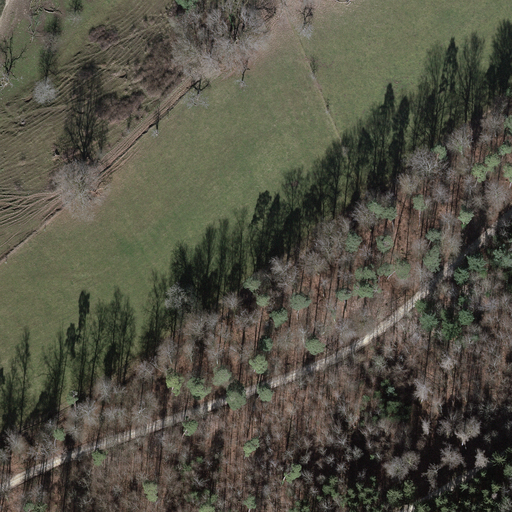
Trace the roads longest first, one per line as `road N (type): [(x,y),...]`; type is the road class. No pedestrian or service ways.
road 1 (track): [(0,490),(90,445),(310,367),(398,306),(511,208)]
road 2 (track): [(511,443),(398,511)]
